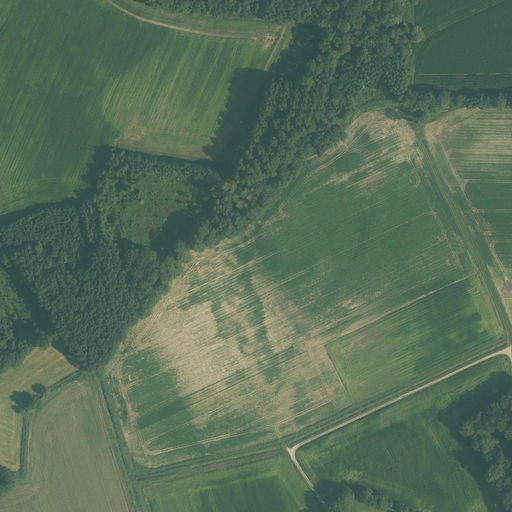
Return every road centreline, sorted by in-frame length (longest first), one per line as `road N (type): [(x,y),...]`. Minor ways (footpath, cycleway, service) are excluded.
road 1 (unclassified): [(328,511),(293,458),(295,445),(510,351)]
road 2 (track): [(419,137),(499,305),(511,361)]
road 3 (track): [(148,0),(297,18)]
